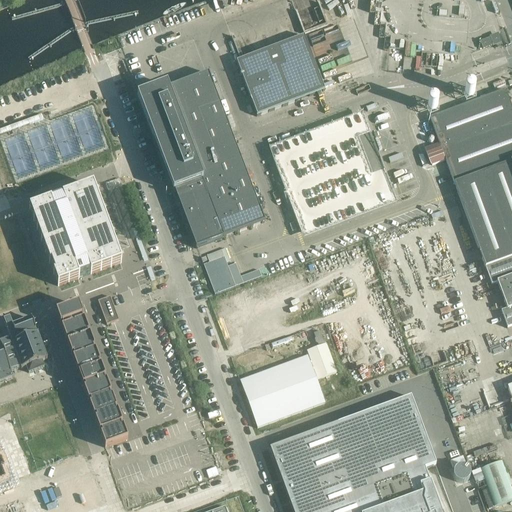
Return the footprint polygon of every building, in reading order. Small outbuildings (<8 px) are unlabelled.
[(479,42),(482,50),(500,43),(497,35),(479,42)] [(304,36),(236,62),(256,117),(325,91),(304,36)] [(167,85),(137,97),(173,192),(174,192),(196,249),(265,223),(208,74),(168,89),(167,85)] [(454,184),(510,163),(511,162),(511,110),(505,91),(430,119),(454,184)] [(0,135),(43,120),(42,115),(0,130),(0,135)] [(365,121),(271,157),(300,233),(394,197),(365,121)] [(511,167),(510,163),(454,184),(485,268),(511,258),(511,167)] [(93,186),(29,209),(58,287),(121,263),(93,186)] [(224,257),(203,265),(215,295),(235,287),(224,257)] [(511,258),(485,269),(491,285),(497,283),(500,292),(507,310),(501,312),(507,329),(511,326),(511,258)] [(110,297),(98,302),(106,326),(119,321),(110,297)] [(78,306),(56,314),(60,327),(62,326),(63,329),(61,330),(66,342),(67,341),(68,344),(67,345),(71,357),(73,357),(74,359),(72,360),(77,372),(79,372),(80,375),(78,375),(83,388),(84,387),(85,390),(84,390),(88,403),(90,402),(91,405),(89,406),(94,418),(95,417),(96,420),(95,421),(99,433),(101,433),(102,435),(100,436),(105,448),(128,440),(123,428),(121,428),(120,425),(122,425),(117,412),(116,413),(115,410),(116,410),(112,397),(110,398),(109,395),(111,395),(106,382),(105,383),(104,380),(105,379),(101,367),(99,368),(98,365),(100,364),(95,352),(93,352),(92,350),(94,349),(89,337),(88,337),(87,334),(88,334),(84,321),(82,322),(81,319),(83,319),(78,306)] [(38,334),(31,319),(12,325),(10,319),(4,321),(10,339),(11,344),(38,334)] [(48,359),(38,334),(11,344),(20,368),(21,368),(21,369),(26,367),(29,373),(45,367),(42,361),(48,359)] [(10,339),(0,342),(0,344),(10,372),(20,368),(11,344),(10,339)] [(0,384),(13,379),(10,372),(0,344),(0,384)] [(307,357),(240,382),(257,429),(325,404),(313,373),(314,373),(315,373),(318,382),(327,379),(337,375),(332,361),(326,347),(317,351),(308,354),(311,363),(314,371),(313,371),(307,357)] [(439,511),(424,470),(436,466),(411,398),(269,450),(279,475),(281,483),(289,502),(290,505),(292,511),(439,511)] [(463,457),(450,462),(453,468),(465,464),(463,457)] [(511,501),(511,491),(501,463),(481,470),(494,508),(511,501)]
